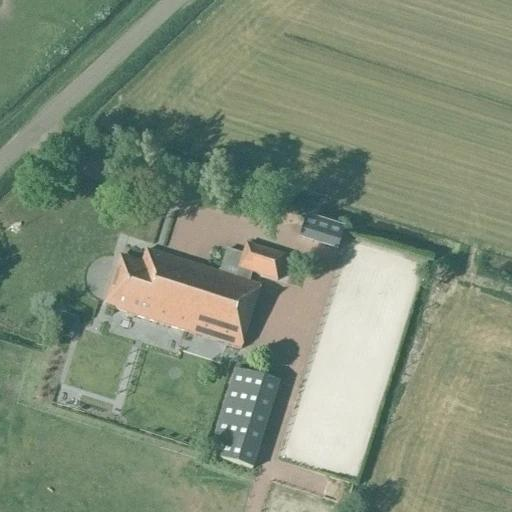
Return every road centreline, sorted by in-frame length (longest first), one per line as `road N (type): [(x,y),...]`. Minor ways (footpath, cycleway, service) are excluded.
road 1 (unknown): [(53,114),(158,186),(308,256),(310,292),(273,451)]
road 2 (unclassified): [(0,164),(177,0)]
